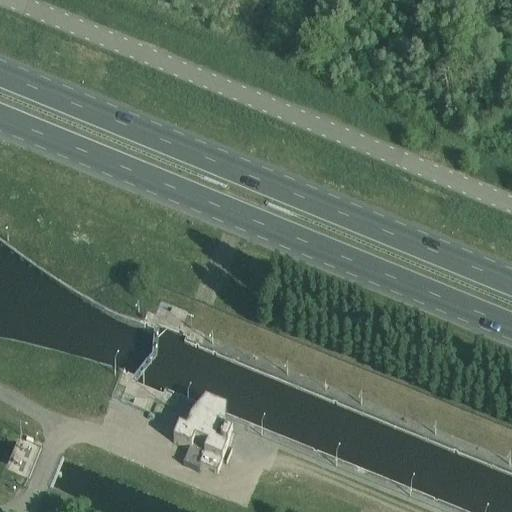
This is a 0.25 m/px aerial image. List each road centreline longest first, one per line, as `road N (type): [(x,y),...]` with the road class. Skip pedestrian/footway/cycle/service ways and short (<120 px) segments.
road 1 (trunk): [(0,123),(511,334)]
road 2 (trunk): [(511,282),(0,73)]
road 3 (unclassified): [(5,0),(511,206)]
